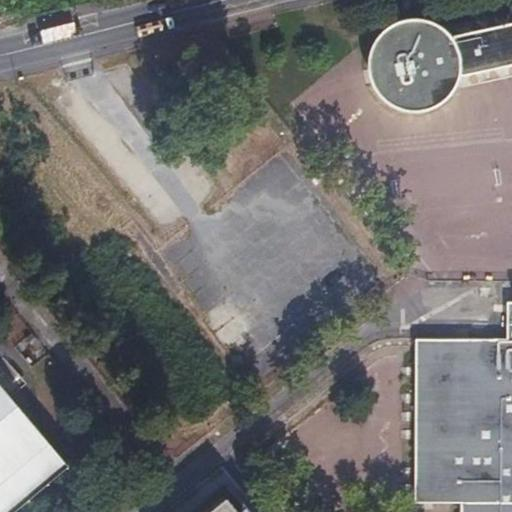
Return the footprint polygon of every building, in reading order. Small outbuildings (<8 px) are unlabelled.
[(511,60),(511,32),(458,42),(446,30),(427,26),(404,28),(386,40),(376,60),(378,82),(391,101),(415,113),(440,108),(460,91),(468,68),(511,60)] [(511,511),(511,302),(506,303),(504,341),(414,341),(414,503),(460,503),(459,511),(511,511)] [(32,372),(42,364),(52,355),(32,331),(11,348),(32,372)] [(0,511),(27,511),(76,471),(0,389),(0,511)] [(212,511),(230,511),(223,503),(212,511)]
